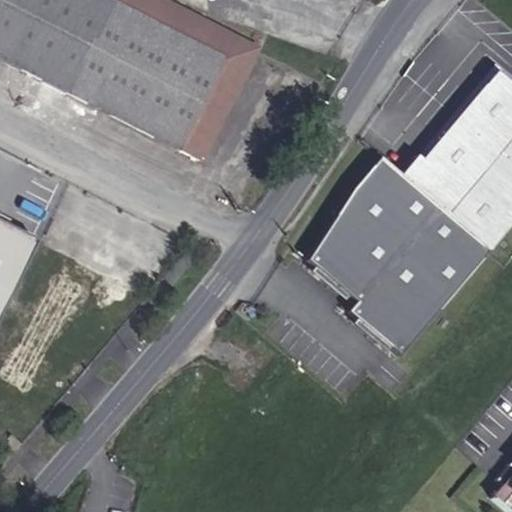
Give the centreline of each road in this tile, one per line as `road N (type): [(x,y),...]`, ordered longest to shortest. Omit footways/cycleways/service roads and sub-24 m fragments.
road 1 (tertiary): [(30,511),(249,245)]
road 2 (tertiary): [(249,245),(411,0)]
road 3 (residential): [(0,116),(249,245)]
